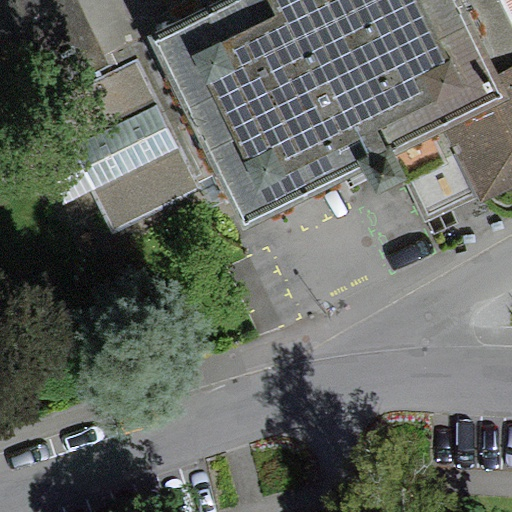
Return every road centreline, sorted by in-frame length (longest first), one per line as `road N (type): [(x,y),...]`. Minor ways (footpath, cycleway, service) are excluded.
road 1 (residential): [(0,492),(374,366)]
road 2 (residential): [(374,366),(448,298),(511,261)]
road 3 (residential): [(374,366),(511,366)]
